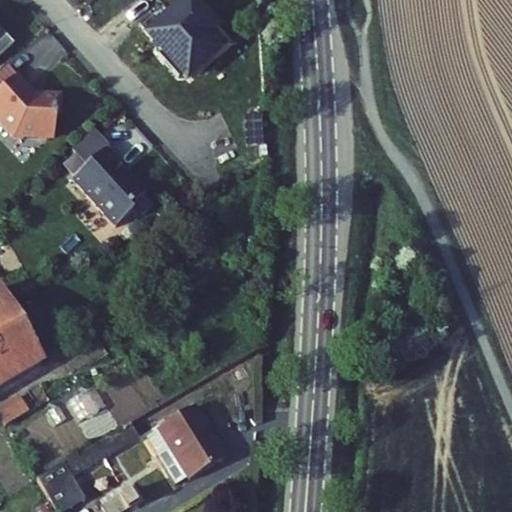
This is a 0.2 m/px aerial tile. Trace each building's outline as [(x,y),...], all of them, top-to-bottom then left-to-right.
[(26,104),(9,85),(0,93),(0,140),(5,147),(41,149),(46,145),(47,126),(52,127),(53,106),(26,104)] [(113,172),(100,158),(64,189),(107,238),(124,222),(121,218),(137,203),(118,182),(116,184),(108,176),(113,172)] [(0,393),(44,369),(1,294),(0,294),(0,393)] [(30,420),(18,399),(0,409),(0,432),(2,436),(30,420)] [(225,465),(194,412),(158,434),(169,453),(187,484),(189,487),(225,465)] [(138,441),(130,427),(34,483),(51,511),(69,511),(84,503),(71,480),(138,441)] [(187,484),(169,453),(155,461),(174,493),(187,484)] [(132,511),(137,509),(129,495),(102,510),(102,511),(132,511)]
